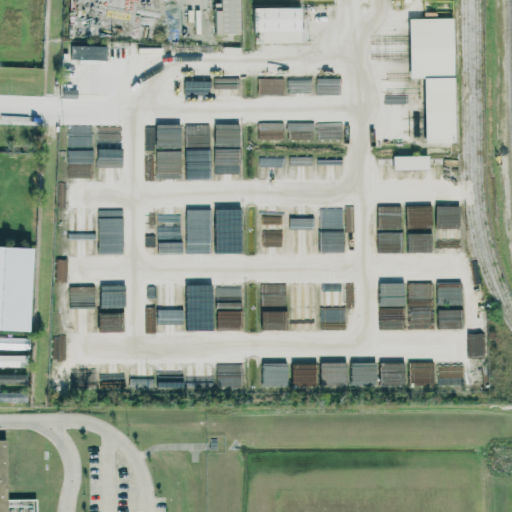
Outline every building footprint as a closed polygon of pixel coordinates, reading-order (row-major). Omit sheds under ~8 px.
[(235,0),(216,0),(217,11),(212,11),(212,35),(236,34),(235,0)] [(255,8),(301,8),(301,30),(255,30),(255,8)] [(410,79),(409,18),(452,17),(453,78),(410,79)] [(105,47),(69,46),(69,60),(104,60),(105,47)] [(405,97),(404,74),(388,75),(389,97),(405,97)] [(312,79),(287,78),(287,94),(312,94),(312,79)] [(334,86),(334,94),(338,94),(339,81),(325,80),(325,86),(334,86)] [(212,95),(236,95),(236,82),(212,82),(212,95)] [(257,95),(279,95),(279,82),(257,82),(257,95)] [(313,138),(313,124),(287,124),(288,139),(313,138)] [(341,138),(341,124),(317,124),(318,139),(341,138)] [(214,145),(238,145),(238,125),(215,125),(214,145)] [(238,149),(214,148),(214,178),(237,179),(238,149)] [(394,169),(394,155),(427,154),(428,168),(394,169)] [(284,252),(284,217),(258,217),(257,252),(284,252)] [(93,219),(80,219),(69,219),(68,234),(92,234),(93,219)] [(462,233),(443,233),(435,232),(434,252),(461,253),(462,233)] [(400,234),(376,235),(377,253),(401,252),(400,234)] [(67,250),(93,250),(92,236),(67,237),(67,250)] [(181,253),(181,241),(166,242),(166,253),(181,253)] [(0,331),(25,333),(28,248),(0,247),(0,331)] [(55,282),(66,282),(66,259),(56,259),(55,282)] [(461,303),(461,283),(449,283),(449,291),(447,291),(447,303),(461,303)] [(99,308),(119,307),(119,289),(99,289),(99,308)] [(216,290),(215,316),(238,316),(239,290),(216,290)] [(285,291),(277,291),(277,297),(270,297),(271,306),(285,305),(285,291)] [(93,301),(70,301),(69,331),(93,332),(93,301)] [(291,330),(314,329),(313,309),(301,310),(302,317),(290,318),(291,330)] [(406,332),(429,333),(430,311),(407,310),(406,332)] [(259,311),(260,331),(284,330),(284,311),(259,311)] [(120,332),(120,314),(97,313),(97,332),(120,332)] [(53,335),(52,358),(64,358),(64,335),(53,335)] [(8,340),(0,339),(0,347),(8,348),(8,340)] [(24,356),(0,355),(0,367),(24,368),(24,356)] [(284,385),(284,363),(263,364),(263,386),(284,385)] [(393,372),(382,372),(382,385),(403,384),(403,363),(393,363),(393,372)] [(181,364),(162,364),(162,375),(158,375),(158,386),(181,386),(181,364)] [(187,386),(211,387),(212,364),(188,364),(187,386)] [(440,385),(461,384),(461,364),(439,364),(440,385)] [(432,368),(409,367),(409,384),(432,384),(432,368)] [(290,372),(291,385),(316,384),(315,371),(290,372)] [(25,374),(0,373),(0,385),(25,385),(25,374)] [(0,402),(26,402),(25,391),(0,391),(0,402)]
